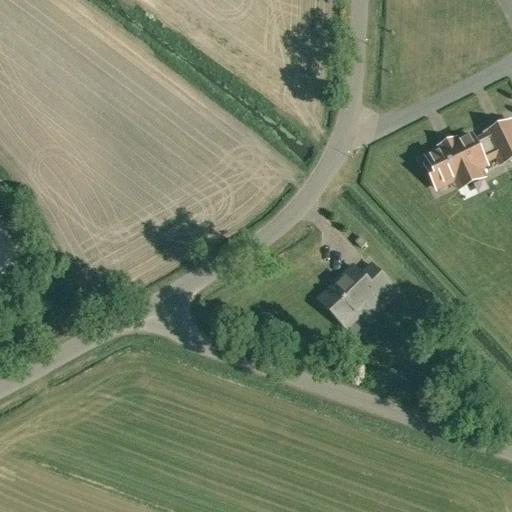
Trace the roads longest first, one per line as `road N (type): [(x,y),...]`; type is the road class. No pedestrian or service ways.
road 1 (unclassified): [(137,318),(226,263),(319,180),(344,135),(358,0)]
road 2 (unclassified): [(511,453),(137,318)]
road 3 (unclassified): [(0,393),(137,318)]
